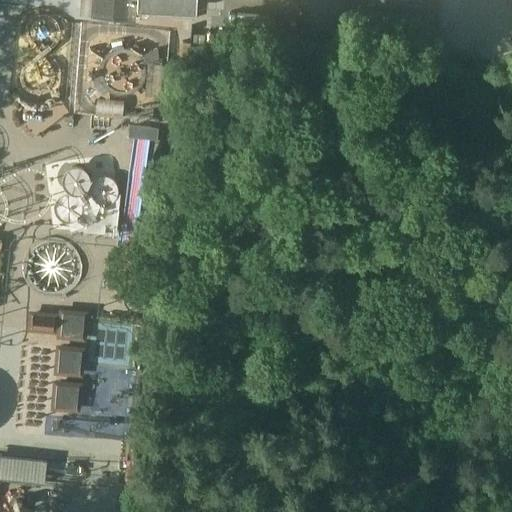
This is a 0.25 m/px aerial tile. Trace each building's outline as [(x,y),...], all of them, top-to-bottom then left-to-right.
[(92,0),(91,16),(129,19),(130,0),(134,0),(135,7),(193,11),(193,0),(92,0)] [(61,327),(60,391),(87,391),(89,328),(61,327)] [(33,329),(32,349),(62,350),(63,330),(33,329)] [(22,389),(8,388),(8,412),(22,412),(22,389)] [(83,435),(84,400),(56,399),(55,434),(83,435)] [(45,473),(46,460),(0,454),(0,475),(21,477),(22,471),(45,473)] [(46,511),(73,511),(74,502),(46,501),(46,511)]
